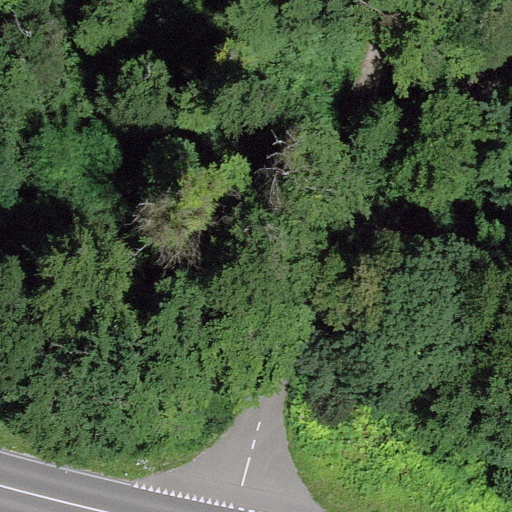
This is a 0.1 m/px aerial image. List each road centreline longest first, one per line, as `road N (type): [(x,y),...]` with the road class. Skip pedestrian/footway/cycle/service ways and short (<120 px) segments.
road 1 (track): [(236,511),(314,262),(371,0)]
road 2 (track): [(288,348),(511,55)]
road 3 (secondary): [(132,511),(0,477)]
